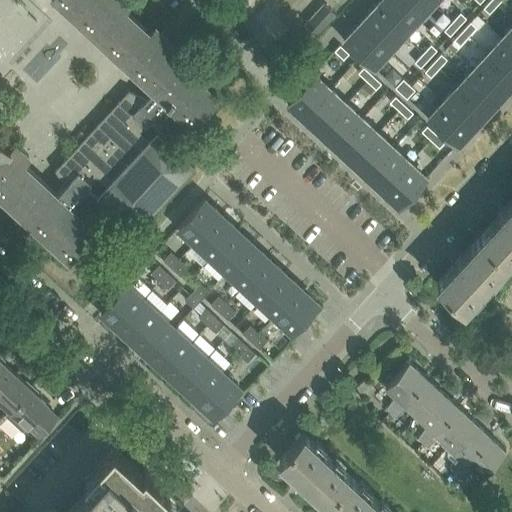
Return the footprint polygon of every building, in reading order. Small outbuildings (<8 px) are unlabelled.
[(56,0),(153,89),(146,98),(131,90),(119,104),(109,114),(97,127),(68,159),(56,171),(65,185),(57,194),(22,162),(29,155),(15,142),(9,149),(0,140),(0,194),(67,257),(94,228),(93,227),(69,205),(90,182),(85,177),(93,169),(108,183),(98,194),(111,206),(118,213),(135,228),(136,228),(136,227),(193,165),(193,166),(194,165),(170,143),(157,131),(156,131),(147,140),(133,126),(140,119),(144,122),(148,118),(166,100),(189,122),(190,124),(217,95),(193,72),(194,71),(182,61),(178,58),(176,56),(182,50),(155,25),(149,32),(149,31),(124,8),(130,2),(128,0),(56,0)] [(380,0),(374,7),(402,34),(417,18),(397,0),(380,0)] [(397,0),(417,18),(431,2),(429,0),(397,0)] [(493,0),(490,0),(484,8),(490,13),(498,4),(493,0)] [(305,23),(316,34),(335,13),(324,3),(305,23)] [(359,23),(388,50),(402,34),(374,7),(359,23)] [(458,26),(466,17),(460,12),(452,20),(458,26)] [(450,35),(458,26),(452,20),(444,29),(449,35),(450,35)] [(471,22),(462,31),(468,36),(476,27),(471,22)] [(359,23),(344,40),(372,66),(388,50),(359,23)] [(511,25),(502,37),(511,46),(511,25)] [(462,31),(454,39),(460,45),(468,36),(462,31)] [(511,46),(502,37),(487,53),(511,76),(511,46)] [(428,58),(437,49),(436,49),(431,43),(422,52),(428,58)] [(348,52),(340,44),(339,45),(334,50),(343,58),(348,53),(348,52)] [(292,46),(281,58),(287,64),(298,52),(292,46)] [(420,67),(428,58),(422,52),(414,61),(420,66),(420,67)] [(511,76),(487,53),(472,69),(501,95),(511,83),(511,76)] [(441,54),(433,62),(439,68),(447,59),(441,54)] [(433,62),(425,71),(431,77),(439,68),(433,62)] [(367,80),(372,74),(364,66),(363,66),(358,72),(367,80)] [(472,69),(458,85),(486,111),(501,95),(472,69)] [(313,73),(287,101),(303,117),(330,88),(313,73)] [(372,74),(367,80),(375,88),(381,82),(372,74)] [(400,92),(409,83),(406,81),(403,78),(394,87),(400,92)] [(409,84),(401,93),(407,98),(415,89),(409,84)] [(458,85),(443,101),(472,127),(486,111),(458,85)] [(346,103),(330,88),(303,117),(319,131),(346,103)] [(395,95),(390,101),(398,109),(404,104),(395,95)] [(443,101),(428,117),(456,144),(472,127),(443,101)] [(362,117),(346,103),(319,131),(335,146),(362,117)] [(404,104),(398,109),(407,118),(413,112),(404,104)] [(377,132),(362,117),(335,146),(351,161),(377,132)] [(427,125),(421,131),(430,139),(436,133),(427,125)] [(393,147),(377,132),(351,161),(367,175),(393,147)] [(436,133),(430,139),(439,147),(444,141),(436,133)] [(409,161),(393,147),(367,175),(383,190),(409,161)] [(409,161),(383,190),(399,205),(426,177),(409,161)] [(221,214),(204,198),(178,226),(195,241),(221,214)] [(511,200),(480,235),(507,260),(511,254),(511,200)] [(211,256),(236,228),(221,214),(195,241),(211,256)] [(227,271),(252,243),(236,228),(211,256),(227,271)] [(507,260),(480,235),(437,282),(464,307),(507,260)] [(242,285),(268,257),(252,243),(227,271),(242,285)] [(171,251),(163,259),(171,267),(179,258),(171,251)] [(258,300),(284,272),(268,257),(242,285),(258,300)] [(179,258),(171,267),(180,275),(188,266),(179,258)] [(159,264),(151,272),(159,280),(167,271),(159,264)] [(167,271),(159,280),(168,288),(176,279),(167,271)] [(274,315),(300,287),(284,272),(258,300),(274,315)] [(143,298),(126,282),(101,310),(117,326),(143,298)] [(209,290),(200,282),(192,291),(201,299),(209,290)] [(317,302),(300,287),(274,315),(291,330),(317,302)] [(193,307),(201,299),(192,291),(184,299),(193,307)] [(218,294),(210,303),(219,311),(227,302),(218,294)] [(159,312),(143,298),(117,326),(133,340),(159,312)] [(227,302),(219,311),(227,319),(235,310),(227,302)] [(206,308),(198,316),(207,324),(215,315),(206,308)] [(175,327),(159,312),(133,340),(149,355),(175,327)] [(215,315),(207,324),(215,332),(223,323),(215,315)] [(250,324),(242,332),(251,340),(259,332),(250,324)] [(191,342),(175,327),(149,355),(165,370),(191,342)] [(259,332),(251,340),(259,348),(267,339),(259,332)] [(238,337),(230,346),(238,353),(246,345),(238,337)] [(206,356),(191,342),(165,370),(181,384),(206,356)] [(246,345),(238,353),(247,361),(255,353),(246,345)] [(222,371),(206,356),(181,384),(196,399),(222,371)] [(0,357),(0,386),(14,371),(0,357)] [(391,412),(425,375),(409,361),(410,360),(409,359),(385,385),(395,394),(386,408),(391,412)] [(14,371),(0,386),(0,400),(9,409),(4,414),(5,415),(31,387),(14,371)] [(239,386),(222,371),(196,399),(213,414),(239,386)] [(408,406),(418,415),(441,390),(425,375),(391,412),(395,417),(408,406)] [(363,380),(356,385),(360,394),(368,396),(371,382),(363,380)] [(58,416),(52,410),(46,405),(48,403),(31,387),(5,415),(22,431),(27,425),(39,436),(58,416)] [(417,437),(423,442),(457,405),(441,390),(418,415),(427,424),(417,437)] [(440,435),(449,444),(472,419),(457,405),(423,442),(427,446),(440,435)] [(449,466),(454,471),(489,434),(472,419),(449,444),(459,453),(449,466)] [(329,504),(354,477),(305,432),(279,458),(329,504)] [(489,434),(454,471),(459,475),(471,465),(482,474),(505,449),(505,448),(504,448),(489,434)] [(164,511),(176,499),(166,490),(144,470),(142,473),(113,447),(84,478),(85,479),(91,485),(83,494),(79,491),(59,511),(164,511)] [(390,511),(354,477),(329,504),(337,511),(390,511)]
